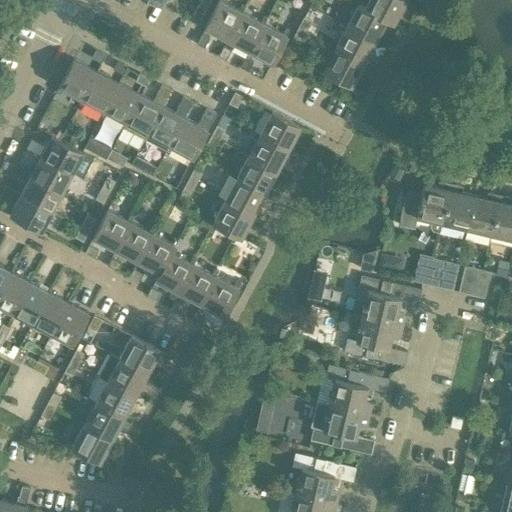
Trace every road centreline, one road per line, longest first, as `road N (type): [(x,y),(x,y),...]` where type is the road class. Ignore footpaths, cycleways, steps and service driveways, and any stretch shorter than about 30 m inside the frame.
road 1 (residential): [(330,128),(97,0)]
road 2 (residential): [(366,511),(408,391),(420,378),(439,301)]
road 3 (residential): [(182,322),(0,226)]
road 4 (residential): [(0,124),(66,0)]
road 5 (residential): [(119,498),(0,470)]
